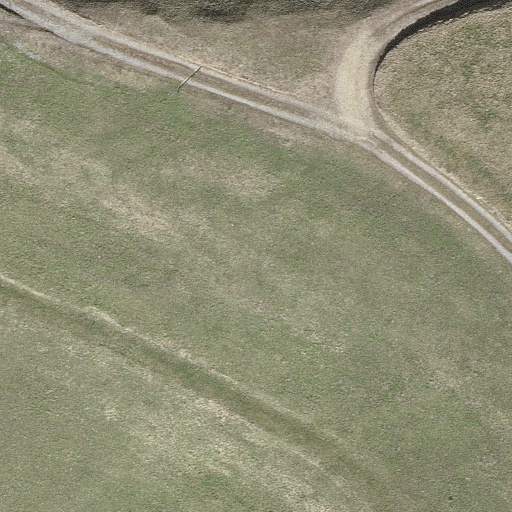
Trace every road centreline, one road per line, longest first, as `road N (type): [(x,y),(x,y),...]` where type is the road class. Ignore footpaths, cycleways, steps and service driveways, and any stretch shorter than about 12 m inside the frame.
road 1 (track): [(511,249),(389,148),(8,0)]
road 2 (track): [(389,148),(358,114),(359,54),(391,24),(460,0)]
